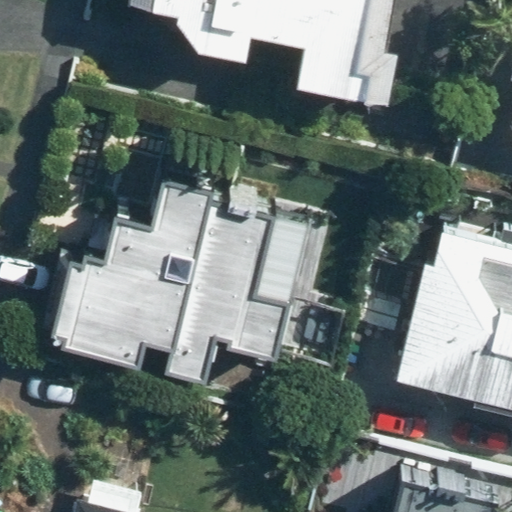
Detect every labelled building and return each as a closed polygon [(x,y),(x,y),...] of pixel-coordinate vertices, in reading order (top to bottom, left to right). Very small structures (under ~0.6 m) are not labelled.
[(179,0),(177,17),(242,28),(246,0),(271,0),(301,5),(292,57),(382,72),(393,8),(381,6),(382,0),(179,0)] [(217,382),(227,343),(281,356),(328,171),(70,106),(14,330),(217,382)] [(511,223),(436,205),(413,300),(406,298),(392,355),(511,384),(511,223)] [(503,511),(486,507),(493,481),(401,458),(386,511),(503,511)] [(145,511),(150,497),(76,478),(67,511),(145,511)]
